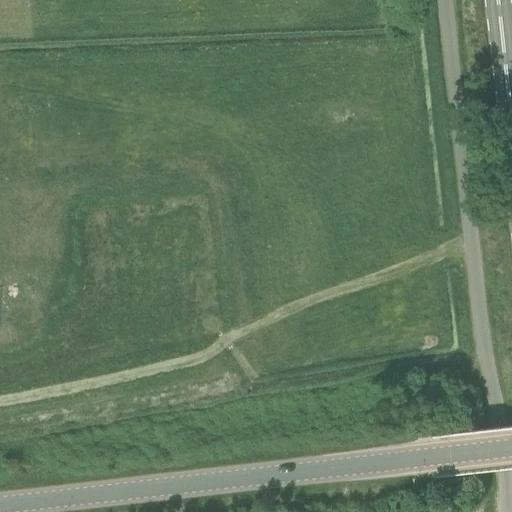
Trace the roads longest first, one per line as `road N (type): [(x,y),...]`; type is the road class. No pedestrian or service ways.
road 1 (unclassified): [(502,511),(442,0)]
road 2 (tertiary): [(511,449),(0,505)]
road 3 (primary): [(511,176),(492,0)]
